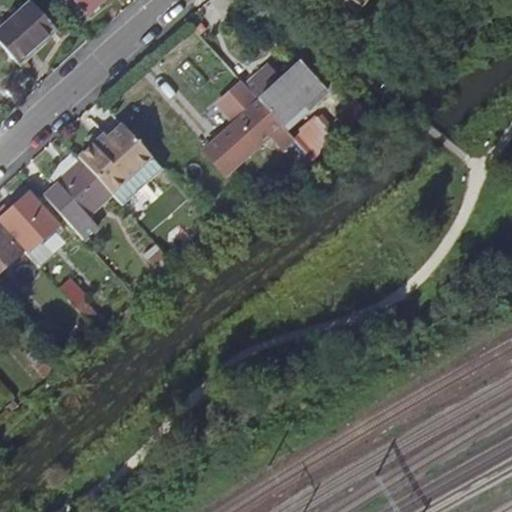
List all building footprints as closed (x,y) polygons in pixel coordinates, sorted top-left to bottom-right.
[(73,0),(87,15),(104,0),(73,0)] [(346,0),(357,8),(363,0),(346,0)] [(34,4),(0,32),(0,43),(20,66),(59,32),(34,4)] [(261,64),(240,81),(255,97),(276,121),(278,124),(286,113),(313,78),(298,61),(281,76),(273,67),(261,64)] [(324,91),(313,78),(286,113),(300,102),(305,107),(324,91)] [(276,121),(255,97),(198,147),(221,173),(266,133),(279,147),(290,137),(289,136),(278,124),(276,121)] [(315,114),(289,136),(290,137),(300,149),(308,157),(310,159),(337,138),(315,114)] [(95,145),(80,158),(86,165),(115,197),(124,206),(165,170),(129,131),(124,126),(108,139),(113,145),(103,154),(95,145)] [(283,176),(308,157),(300,149),(277,167),(283,176)] [(60,186),(46,198),(76,230),(115,197),(86,165),(83,166),(73,156),(63,164),(55,180),(60,186)] [(6,206),(0,210),(0,224),(39,267),(52,256),(48,253),(50,251),(42,241),(54,230),(59,236),(64,232),(31,194),(12,212),(6,206)] [(0,274),(23,253),(0,226),(0,274)] [(73,278),(60,289),(93,326),(102,318),(85,299),(88,296),(73,278)]
